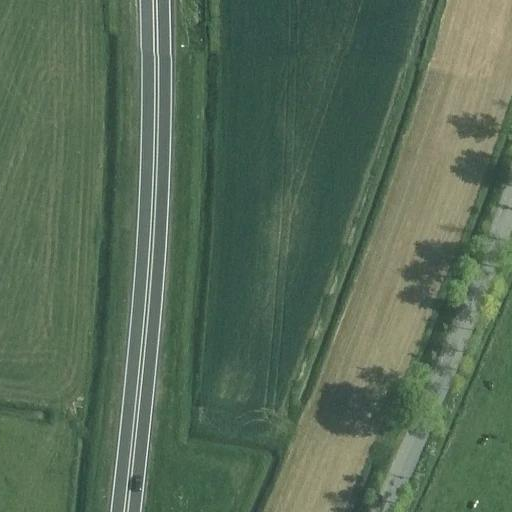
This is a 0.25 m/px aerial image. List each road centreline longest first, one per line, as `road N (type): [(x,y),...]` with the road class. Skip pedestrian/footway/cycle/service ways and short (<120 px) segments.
road 1 (trunk): [(125,511),(149,268),(157,15)]
road 2 (tertiary): [(389,511),(511,198)]
